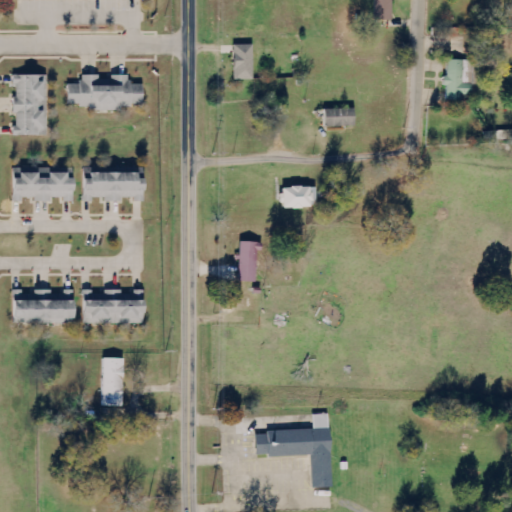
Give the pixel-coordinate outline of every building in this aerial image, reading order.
[(391,20),(390,0),(372,0),(373,20),(391,20)] [(252,79),(251,45),(231,45),(232,79),(252,79)] [(463,60),(446,60),(446,76),(442,76),(442,86),(445,86),(445,101),(462,101),(462,95),(470,96),(470,84),(462,84),(463,60)] [(43,76),(9,76),(9,137),(43,137),(43,76)] [(64,109),(138,110),(139,86),(126,86),(126,77),(78,77),(77,86),(64,86),(64,109)] [(353,127),(353,108),(321,109),(321,128),(353,127)] [(69,170),(9,170),(9,203),(69,203),(69,170)] [(79,203),(129,202),(129,204),(139,204),(139,170),(79,170),(79,203)] [(279,188),(279,207),(313,206),(313,187),(279,188)] [(235,240),(234,280),(251,281),(251,254),(258,254),(258,240),(235,240)] [(9,326),(69,326),(69,292),(9,292),(9,326)] [(79,325),(139,325),(139,292),(79,292),(79,325)] [(237,310),(250,310),(250,299),(237,298),(237,310)] [(99,409),(119,409),(119,360),(99,360),(99,409)] [(116,409),(100,408),(100,422),(116,422),(116,409)] [(251,434),(252,458),(308,457),(309,490),(328,489),(326,417),(310,417),(310,432),(251,434)]
